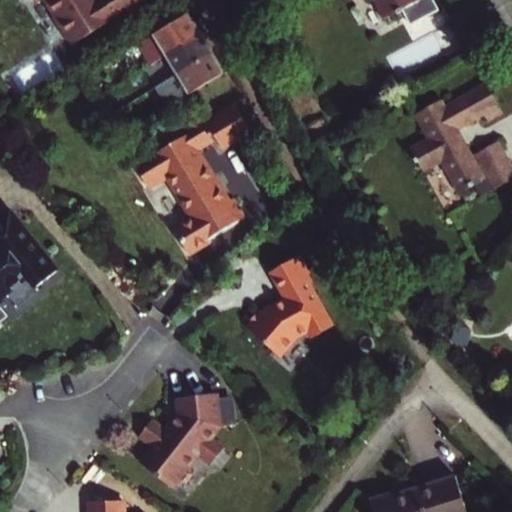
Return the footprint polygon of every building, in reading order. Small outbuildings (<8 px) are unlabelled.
[(180,0),(189,14),(190,14),(200,8),(194,0),(180,0)] [(372,0),(378,11),(391,4),(395,11),(401,8),(405,17),(433,1),(432,0),(372,0)] [(155,34),(165,53),(200,32),(190,14),(189,14),(155,34)] [(200,32),(165,53),(177,74),(212,53),(200,32)] [(155,34),(135,45),(145,65),(165,53),(155,34)] [(165,53),(145,65),(156,86),(177,74),(165,53)] [(177,74),(156,86),(167,107),(225,74),(212,53),(177,74)] [(111,84),(100,65),(84,74),(95,94),(111,84)] [(481,116),(495,108),(479,78),(437,101),(434,95),(408,109),(419,131),(401,141),(415,166),(434,156),(451,187),(466,179),(473,190),(510,170),(491,136),(466,150),(451,123),(477,109),(481,116)] [(108,114),(113,124),(130,115),(124,105),(108,114)] [(235,106),(207,123),(216,139),(222,149),(250,132),(235,106)] [(130,115),(113,124),(119,134),(136,125),(130,115)] [(207,123),(181,137),(187,148),(192,144),(196,150),(216,139),(207,123)] [(232,200),(225,198),(196,150),(192,144),(187,148),(181,137),(134,164),(147,186),(167,171),(175,184),(172,186),(190,218),(171,229),(185,252),(241,217),(232,200)] [(56,268),(10,210),(0,218),(0,293),(5,290),(16,305),(39,287),(37,283),(56,268)] [(268,302),(246,326),(283,355),(298,336),(311,329),(316,327),(320,334),(337,325),(304,256),(276,270),(289,296),(274,307),(268,302)] [(316,327),(311,329),(315,336),(320,334),(316,327)] [(174,482),(196,455),(209,466),(223,449),(210,438),(218,430),(218,404),(218,398),(180,398),(180,422),(174,422),(168,430),(153,418),(139,436),(153,448),(141,463),(167,483),(174,482)] [(218,404),(218,430),(233,430),(233,404),(218,404)] [(375,511),(469,511),(457,475),(372,501),(375,511)] [(123,511),(123,501),(90,501),(90,511),(123,511)]
